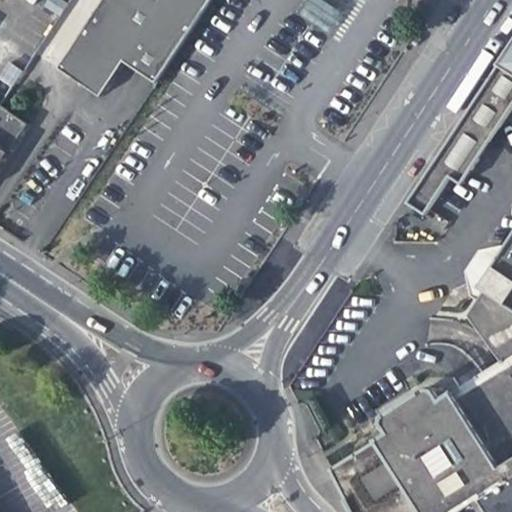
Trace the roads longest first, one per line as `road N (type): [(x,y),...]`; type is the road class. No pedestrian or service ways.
road 1 (residential): [(239,378),(494,0)]
road 2 (unknown): [(344,222),(418,280),(358,388)]
road 3 (secondary): [(41,298),(140,437)]
road 4 (secondary): [(187,370),(41,298)]
